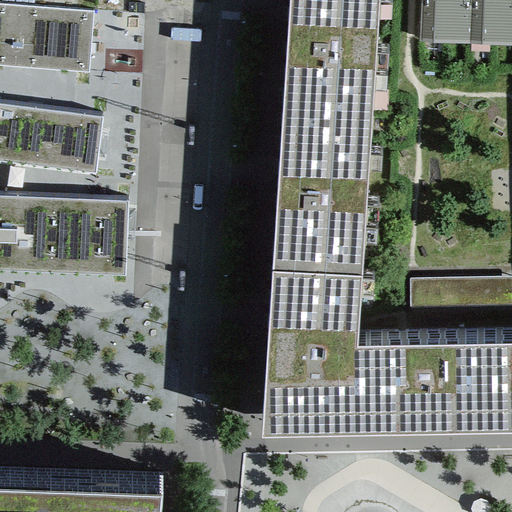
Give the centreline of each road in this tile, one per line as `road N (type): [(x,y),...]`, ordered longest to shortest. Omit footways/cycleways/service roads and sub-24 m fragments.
road 1 (residential): [(211,451),(204,398),(249,0)]
road 2 (residential): [(511,432),(269,435),(211,451)]
